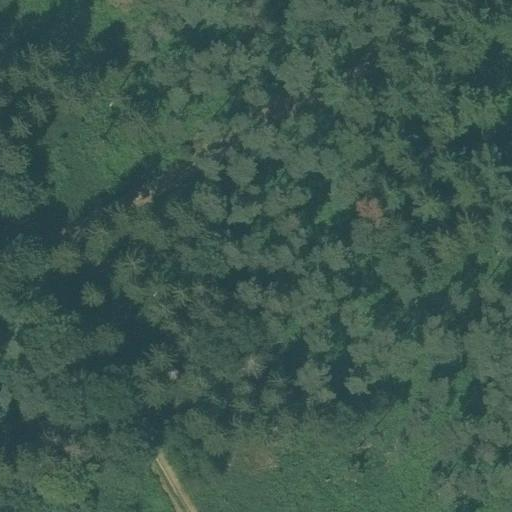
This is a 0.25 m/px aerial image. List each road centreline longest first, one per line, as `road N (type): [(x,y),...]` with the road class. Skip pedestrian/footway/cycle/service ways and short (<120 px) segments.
road 1 (unknown): [(0,278),(288,88),(451,0)]
road 2 (track): [(0,183),(184,511)]
